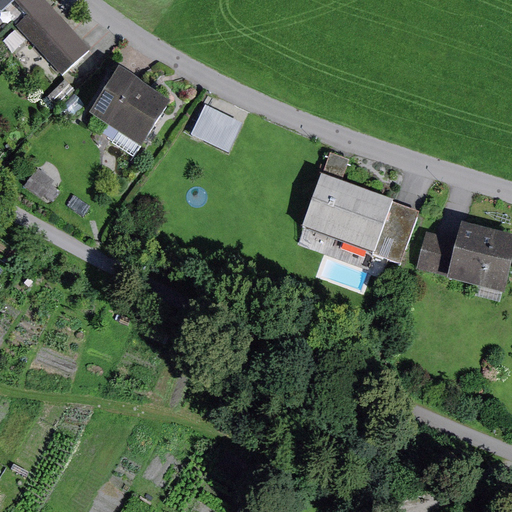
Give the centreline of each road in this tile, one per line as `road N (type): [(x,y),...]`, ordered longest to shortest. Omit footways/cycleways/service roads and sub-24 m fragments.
road 1 (residential): [(74,0),(242,105),(511,199)]
road 2 (track): [(0,383),(183,416),(314,480)]
